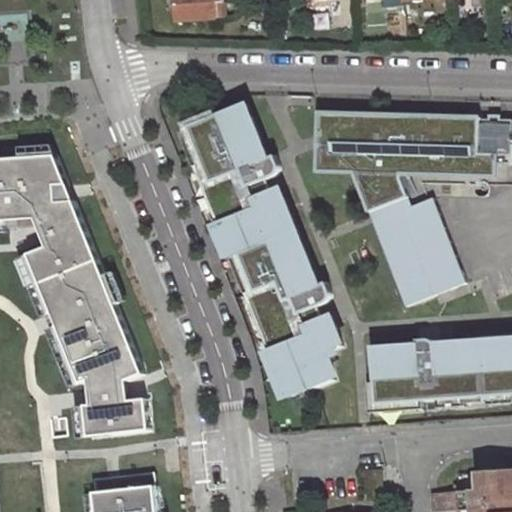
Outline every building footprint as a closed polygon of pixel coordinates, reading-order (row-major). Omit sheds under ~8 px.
[(176,19),(219,16),(218,1),(225,1),(224,0),(182,0),(183,4),(175,5),(176,19)] [(248,105),(191,127),(192,128),(205,163),(197,166),(220,224),(220,225),(228,222),(255,291),(247,294),(248,295),(270,353),(277,350),(290,382),(309,375),(315,390),(334,383),(327,364),(333,361),(330,353),(342,349),(330,317),(322,320),(318,309),(326,306),(327,305),(328,305),(329,303),(330,302),(330,301),(330,300),(331,300),(331,299),(331,298),(331,297),(331,296),(331,295),(331,293),(328,285),(319,288),(281,189),(272,192),(268,182),(277,178),(279,177),(279,176),(279,175),(280,175),(281,174),(281,173),(281,172),(281,171),(282,171),(282,169),(282,168),(282,167),(281,166),(281,165),(278,157),(270,160),(248,105)] [(484,115),(321,110),(320,167),(360,168),(367,187),(363,189),(372,211),(412,196),(404,177),(405,169),(500,171),(500,163),(511,163),(511,118),(502,118),(502,115),(493,115),(493,118),(484,118),(484,115)] [(192,128),(181,132),(195,167),(197,166),(205,163),(192,128)] [(56,156),(0,163),(0,226),(8,225),(4,194),(22,192),(23,198),(25,198),(28,223),(47,221),(52,232),(50,232),(56,246),(30,256),(54,315),(83,303),(87,315),(59,326),(83,384),(111,374),(117,386),(146,374),(56,156)] [(412,196),(372,211),(375,220),(415,205),(412,196)] [(415,205),(375,220),(407,305),(468,283),(436,198),(415,205)] [(220,224),(218,225),(245,297),(248,295),(247,294),(255,291),(228,222),(220,225),(220,224)] [(419,353),(373,356),(375,389),(376,409),(423,406),(511,401),(511,339),(481,341),(482,349),(450,351),(450,357),(438,358),(438,352),(438,351),(437,350),(436,349),(436,348),(435,347),(434,346),(433,346),(432,345),(431,345),(430,345),(429,344),(428,344),(427,344),(418,345),(419,353)] [(270,353),(288,399),(315,390),(309,375),(290,382),(277,350),(270,353)] [(375,389),(367,390),(369,417),(424,414),(423,406),(376,409),(375,389)] [(101,405),(87,406),(91,438),(153,432),(149,400),(118,403),(117,401),(101,402),(101,405)] [(511,409),(511,401),(486,403),(486,411),(511,409)] [(466,404),(436,406),(436,413),(466,411),(466,404)] [(161,511),(156,474),(96,480),(99,511),(161,511)] [(511,495),(511,478),(480,481),(482,500),(476,501),(476,511),(495,511),(495,510),(511,508),(511,496),(511,495)] [(476,511),(476,501),(457,502),(458,507),(458,511),(476,511)]
